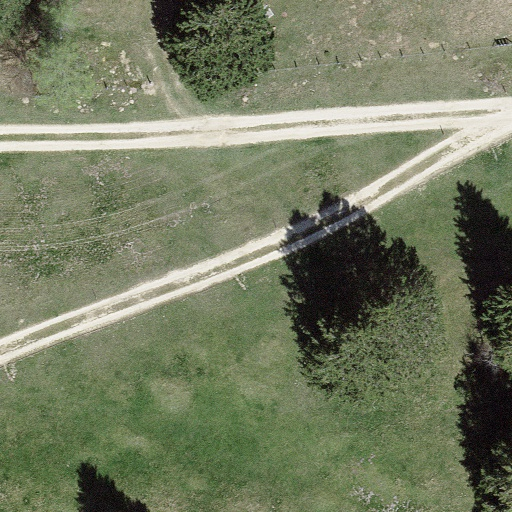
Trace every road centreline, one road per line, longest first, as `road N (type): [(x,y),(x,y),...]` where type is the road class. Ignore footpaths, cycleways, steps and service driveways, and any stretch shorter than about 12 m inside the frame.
road 1 (track): [(0,364),(312,233),(507,122)]
road 2 (track): [(507,122),(0,145)]
